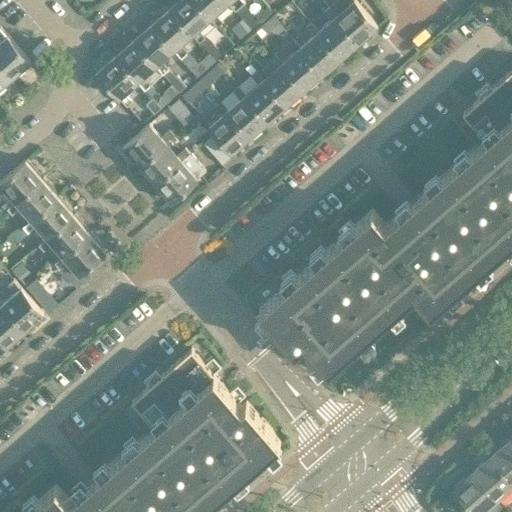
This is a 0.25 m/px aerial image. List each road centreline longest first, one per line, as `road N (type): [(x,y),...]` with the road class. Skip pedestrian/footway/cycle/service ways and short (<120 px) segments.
road 1 (residential): [(167,250),(419,24)]
road 2 (residential): [(342,450),(167,250)]
road 3 (residential): [(0,393),(167,250)]
road 4 (residential): [(0,160),(66,95),(74,51),(133,0)]
road 5 (tertiary): [(511,327),(342,450)]
road 6 (tertiary): [(368,482),(511,344)]
